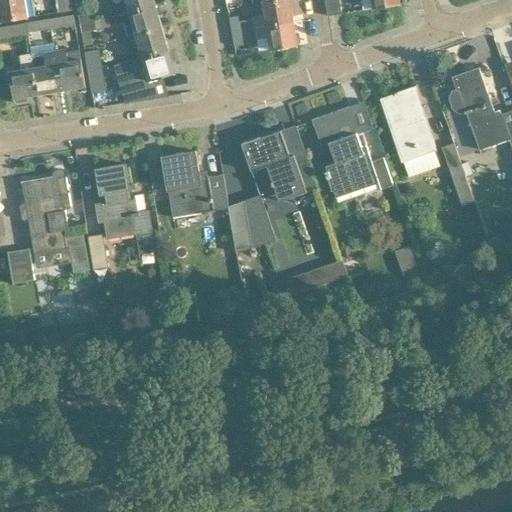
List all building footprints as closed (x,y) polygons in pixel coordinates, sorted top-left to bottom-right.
[(25,0),(0,0),(0,11),(2,22),(21,19),(28,18),(25,0)] [(73,10),(71,0),(56,0),(59,12),(73,10)] [(154,0),(126,0),(130,12),(156,4),(154,0)] [(254,16),(256,28),(294,21),(290,0),(277,0),(254,4),(263,2),(265,14),(254,16)] [(325,0),(328,16),(342,14),(339,0),(325,0)] [(399,0),(372,0),(374,8),(400,4),(399,0)] [(130,12),(114,16),(114,17),(117,25),(125,23),(129,37),(137,35),(163,28),(156,4),(130,12)] [(79,16),(81,25),(96,22),(94,13),(79,16)] [(50,19),(51,30),(76,25),(74,15),(50,19)] [(233,33),(241,31),(239,16),(230,17),(233,33)] [(28,34),(51,30),(50,19),(26,23),(28,34)] [(269,37),(272,50),(298,45),(301,42),(299,34),(296,32),(294,21),(256,28),(258,39),(269,37)] [(81,25),(82,33),(97,31),(96,22),(81,25)] [(26,23),(2,27),(4,41),(29,37),(28,34),(26,23)] [(163,28),(137,35),(143,57),(169,50),(163,28)] [(235,46),(244,45),(241,31),(233,33),(235,46)] [(55,50),(62,90),(86,86),(80,49),(67,52),(67,48),(55,50)] [(45,56),(32,58),(39,94),(62,90),(55,50),(45,51),(45,56)] [(137,80),(128,83),(133,101),(133,102),(159,98),(159,97),(154,79),(176,73),(169,50),(143,57),(132,61),(137,80)] [(88,63),(101,61),(99,52),(86,54),(88,63)] [(39,94),(32,58),(32,54),(20,56),(22,69),(10,71),(14,98),(15,98),(15,100),(17,103),(28,102),(29,98),(28,96),(39,94)] [(101,61),(88,63),(92,91),(105,89),(101,61)] [(511,110),(502,114),(496,116),(494,111),(479,68),(453,77),(457,90),(453,91),(450,95),(450,100),(452,103),(453,108),(456,111),(460,113),(466,111),(467,113),(470,112),(483,149),(511,139),(511,141),(511,110)] [(387,99),(393,118),(399,133),(397,134),(406,161),(439,149),(427,116),(423,117),(420,108),(414,89),(417,88),(416,85),(395,93),(396,95),(382,99),(383,101),(387,99)] [(359,133),(349,107),(313,119),(322,145),(331,142),(339,162),(328,166),(338,192),(379,178),(383,189),(394,185),(384,157),(373,161),(369,151),(364,152),(358,134),(359,133)] [(243,143),(258,187),(272,182),(273,186),(275,186),(278,196),(290,192),(292,197),(318,188),(305,151),(290,156),(281,130),(243,143)] [(445,148),(465,204),(477,200),(457,144),(445,148)] [(163,157),(167,176),(174,218),(229,209),(229,205),(224,174),(209,177),(209,176),(208,176),(208,177),(200,179),(196,151),(163,157)] [(129,200),(127,189),(130,189),(126,164),(97,169),(102,193),(95,194),(100,221),(107,220),(110,237),(122,235),(122,232),(153,227),(150,210),(147,210),(144,194),(135,195),(136,198),(129,200)] [(54,176),(21,181),(22,182),(23,182),(27,202),(29,219),(35,252),(70,246),(72,260),(74,273),(90,270),(84,234),(65,237),(63,228),(69,227),(66,210),(70,209),(72,206),(65,174),(65,171),(62,169),(59,169),(56,170),(54,173),(54,176)] [(243,201),(229,205),(229,209),(237,252),(253,247),(277,240),(261,195),(243,201)] [(111,266),(106,233),(91,236),(97,268),(111,266)] [(8,251),(11,268),(14,284),(36,280),(31,247),(8,251)]
